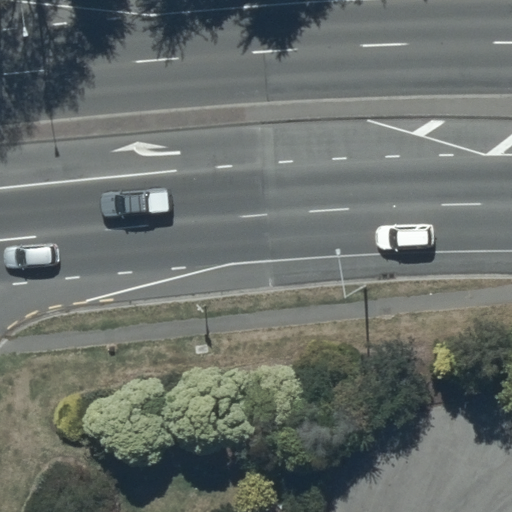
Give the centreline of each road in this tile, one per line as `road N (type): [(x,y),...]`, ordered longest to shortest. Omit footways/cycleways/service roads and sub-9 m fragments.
road 1 (primary): [(511,204),(301,213),(0,241)]
road 2 (primary): [(0,77),(185,56),(511,42)]
